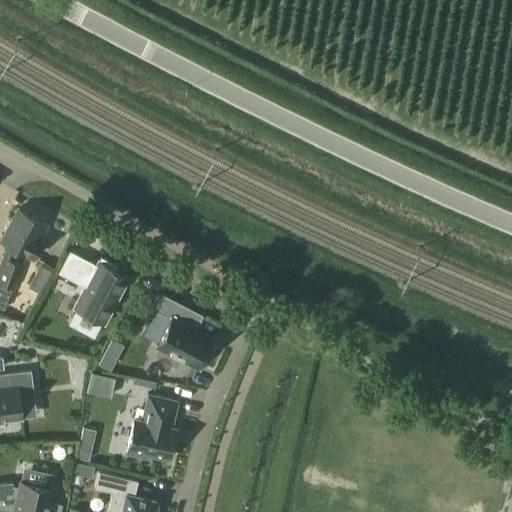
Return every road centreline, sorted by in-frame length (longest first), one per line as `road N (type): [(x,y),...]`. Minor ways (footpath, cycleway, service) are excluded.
road 1 (unclassified): [(511,224),(50,0)]
road 2 (residential): [(183,511),(240,331),(149,278)]
